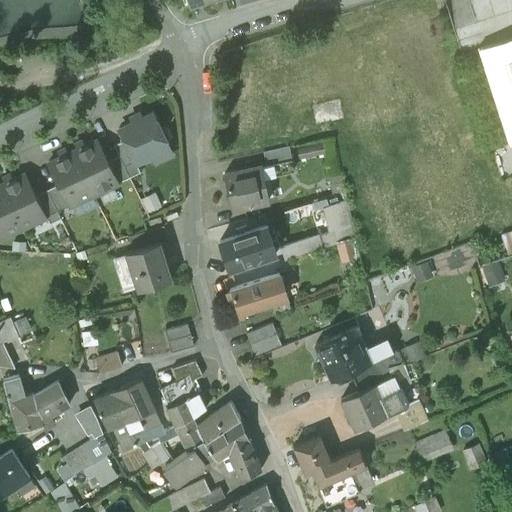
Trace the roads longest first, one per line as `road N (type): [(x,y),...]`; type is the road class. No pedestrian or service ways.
road 1 (residential): [(187,42),(199,276),(217,341)]
road 2 (residential): [(187,42),(0,131)]
road 3 (residential): [(217,341),(79,384),(19,377)]
road 4 (residential): [(217,341),(293,511)]
road 5 (residential): [(324,0),(187,42)]
